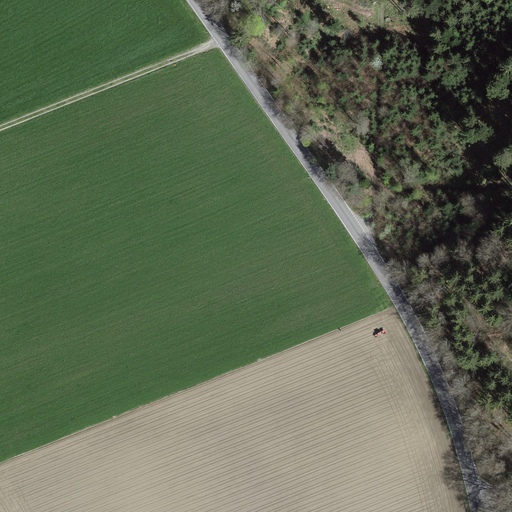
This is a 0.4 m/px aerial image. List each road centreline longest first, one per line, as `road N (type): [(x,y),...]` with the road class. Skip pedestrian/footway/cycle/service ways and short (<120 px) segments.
road 1 (tertiary): [(198,0),(402,303),(448,407),(477,511)]
road 2 (track): [(0,127),(221,38)]
road 3 (track): [(385,0),(375,212)]
road 4 (track): [(354,227),(410,190),(473,191),(511,180)]
